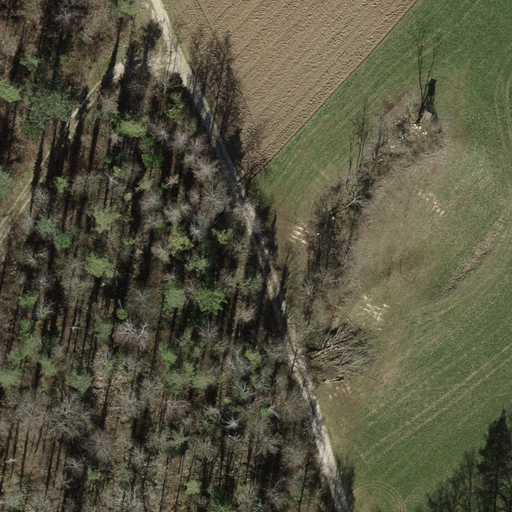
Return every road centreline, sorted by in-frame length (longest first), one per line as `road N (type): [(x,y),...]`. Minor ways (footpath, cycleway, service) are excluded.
road 1 (track): [(173,29),(244,192),(342,511)]
road 2 (track): [(173,29),(132,46),(100,75),(0,238)]
